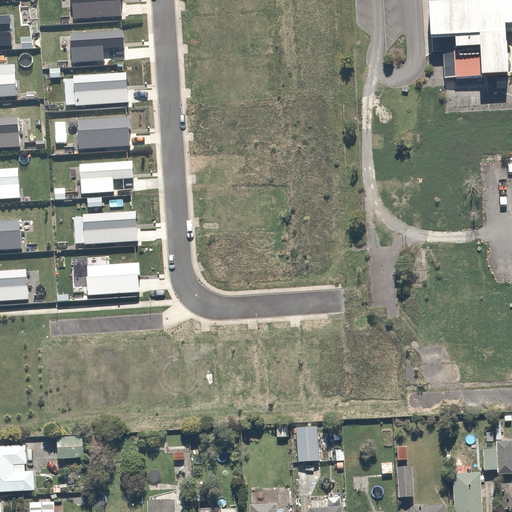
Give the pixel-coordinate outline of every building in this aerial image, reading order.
[(123,5),(122,0),(71,0),(72,8),(74,8),(74,21),(122,18),(121,5),(123,5)] [(445,53),(446,80),(458,79),(458,80),(511,77),(509,28),(511,28),(511,1),(506,2),(505,0),(480,0),(481,3),(461,4),(461,1),(463,0),(439,0),(440,5),(430,6),(432,40),(434,40),(435,53),(445,53)] [(0,47),(13,47),(11,18),(0,18),(0,47)] [(125,49),(124,32),(71,35),(73,65),(105,62),(104,50),(125,49)] [(0,98),(18,98),(15,66),(0,66),(0,98)] [(129,104),(127,74),(75,78),(76,108),(129,104)] [(367,109),(368,129),(394,128),(393,108),(367,109)] [(131,130),(130,118),(79,122),(80,133),(79,133),(80,151),(131,148),(129,130),(131,130)] [(0,149),(21,148),(19,119),(0,119),(0,149)] [(135,180),(133,162),(80,166),(82,196),(114,194),(113,181),(135,180)] [(0,200),(21,199),(19,170),(0,170),(0,200)] [(396,197),(374,197),(374,231),(396,231),(396,197)] [(139,243),(136,213),(84,216),(86,246),(139,243)] [(20,232),(19,221),(0,222),(0,251),(22,251),(22,232),(20,232)] [(420,279),(459,277),(458,266),(481,265),(480,242),(419,244),(420,279)] [(141,277),(140,264),(99,267),(99,266),(96,266),(96,267),(88,268),(89,279),(88,279),(89,297),(140,294),(139,277),(141,277)] [(0,302),(29,301),(27,271),(0,272),(0,302)] [(448,351),(458,351),(458,359),(474,359),(475,366),(511,364),(511,288),(397,293),(399,336),(447,334),(448,351)] [(318,459),(316,425),(295,426),(297,460),(318,459)] [(56,435),(57,458),(84,457),(83,434),(56,435)] [(509,440),(498,440),(499,472),(510,472),(509,440)] [(394,443),(394,458),(406,458),(406,443),(394,443)] [(27,445),(0,446),(0,492),(35,491),(34,472),(26,472),(25,465),(28,465),(27,445)] [(494,449),(479,449),(480,470),(495,469),(494,449)] [(381,462),(380,474),(392,475),(392,462),(381,462)] [(412,497),(410,464),(396,465),(397,498),(412,497)] [(81,469),(65,470),(66,485),(82,484),(81,469)] [(486,511),(484,476),(456,477),(457,511),(486,511)] [(31,503),(30,511),(54,511),(55,502),(31,503)]
